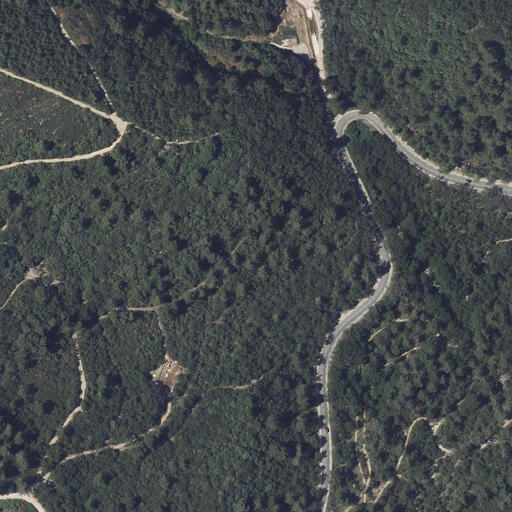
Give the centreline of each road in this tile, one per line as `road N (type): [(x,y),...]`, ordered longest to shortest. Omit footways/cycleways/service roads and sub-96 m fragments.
road 1 (secondary): [(511,191),(440,173),(365,114),(341,123),(339,136),(388,263),(380,289),(329,340),(319,511)]
road 2 (track): [(341,123),(323,98),(314,13),(305,0)]
